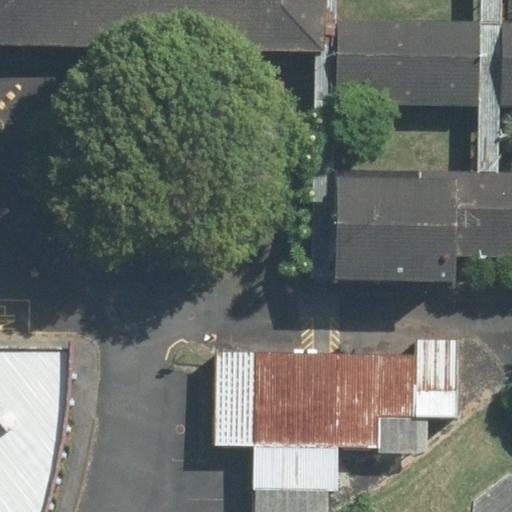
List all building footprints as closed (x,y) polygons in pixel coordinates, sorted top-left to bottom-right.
[(327,0),(0,0),(0,37),(325,53),(327,0)] [(488,23),(344,15),(340,96),(484,104),(488,23)] [(344,277),(468,281),(468,256),(511,257),(511,173),(347,169),(344,277)] [(434,416),(460,417),(462,338),(418,337),(417,355),(221,348),(218,441),(256,442),(253,511),(340,511),(343,445),(433,449),(434,416)] [(79,347),(0,350),(0,511),(61,511),(62,511),(66,496),(70,479),(73,463),(75,447),(77,430),(79,414),(80,397),(80,381),(80,364),(79,347)]
